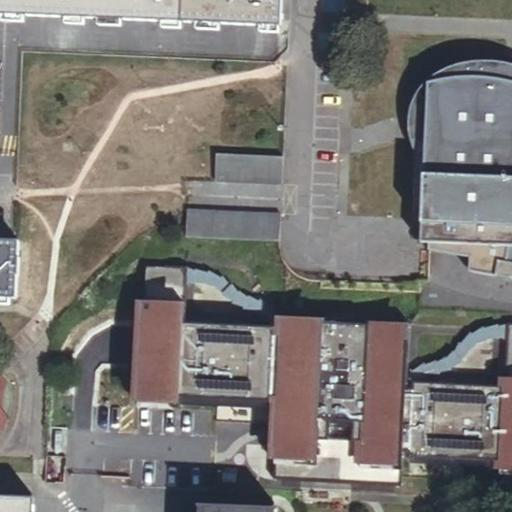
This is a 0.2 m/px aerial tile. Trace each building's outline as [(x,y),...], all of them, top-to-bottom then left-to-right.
[(0,0),(0,14),(282,28),(283,0),(0,0)] [(511,85),(508,85),(509,76),(450,73),(450,82),(444,82),(429,86),(428,112),(428,126),(415,125),(414,153),(426,154),(422,245),(510,248),(507,263),(511,264),(511,85)] [(428,126),(428,112),(416,112),(415,125),(428,126)] [(286,181),(286,154),(219,151),(219,179),(286,181)] [(284,237),(285,211),(191,208),(190,233),(284,237)] [(0,299),(18,301),(21,244),(0,243),(0,299)] [(407,377),(410,327),(368,325),(368,328),(325,325),(325,322),(283,320),(282,335),(276,335),(276,330),(185,324),(188,269),(145,267),(137,404),(172,406),(172,411),(180,412),(180,401),(272,407),(272,401),(278,401),(277,427),(270,426),(269,449),(275,449),(274,467),(402,474),(403,459),(409,460),(409,465),(499,470),(499,478),(511,478),(511,327),(508,327),(507,329),(507,342),(504,390),(413,385),(413,392),(407,392),(407,377)] [(275,312),(263,305),(252,299),(246,297),(221,278),(207,272),(188,271),(187,284),(206,285),(233,303),(243,309),(258,315),(270,322),(276,330),(276,335),(282,335),(283,320),(275,312)] [(482,344),(495,341),(507,342),(507,329),(502,328),(484,330),(473,335),(449,360),(441,363),(424,366),(407,377),(407,392),(413,392),(413,385),(419,382),(431,377),(453,371),(461,365),(475,349),(482,344)] [(0,511),(34,511),(35,502),(35,501),(0,499),(0,511)]
